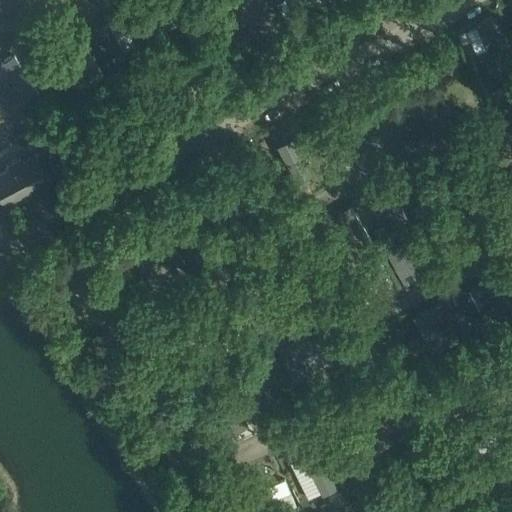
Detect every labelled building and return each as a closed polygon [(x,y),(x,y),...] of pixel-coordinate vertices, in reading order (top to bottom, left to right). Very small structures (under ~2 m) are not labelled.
[(77,73),(94,67),(83,36),(66,43),(77,73)] [(35,112),(46,106),(15,54),(1,63),(15,85),(10,88),(7,84),(0,89),(0,96),(7,106),(19,99),(16,96),(20,94),(25,100),(27,99),(35,112)] [(55,158),(48,144),(44,136),(31,143),(36,151),(0,169),(0,192),(6,204),(52,180),(43,164),(55,158)] [(384,247),(404,289),(427,279),(406,236),(384,247)] [(215,396),(231,430),(248,422),(232,388),(215,396)] [(291,456),(307,498),(334,487),(318,446),(291,456)]
